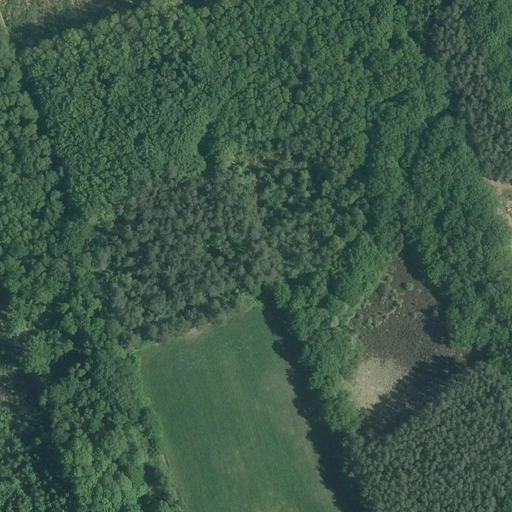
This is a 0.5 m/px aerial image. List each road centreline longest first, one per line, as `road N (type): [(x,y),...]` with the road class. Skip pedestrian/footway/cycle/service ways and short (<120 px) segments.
road 1 (track): [(177,511),(75,245)]
road 2 (track): [(0,38),(75,245)]
